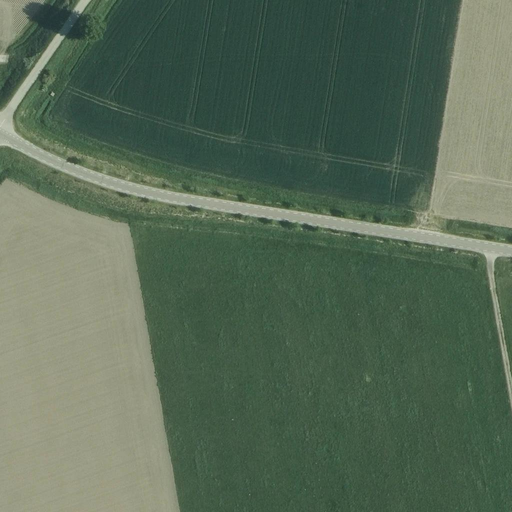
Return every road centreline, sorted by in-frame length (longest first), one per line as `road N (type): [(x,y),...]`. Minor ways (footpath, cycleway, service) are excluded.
road 1 (tertiary): [(487,249),(134,190),(0,134)]
road 2 (unclassified): [(0,127),(91,0)]
road 3 (unclassified): [(511,387),(487,249)]
